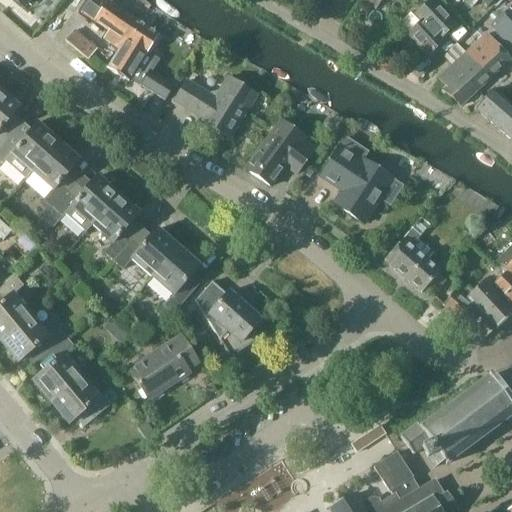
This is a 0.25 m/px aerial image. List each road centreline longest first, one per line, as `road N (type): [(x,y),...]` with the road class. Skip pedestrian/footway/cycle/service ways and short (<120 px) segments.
road 1 (residential): [(383,309),(280,222),(0,37)]
road 2 (residential): [(127,478),(383,309)]
road 3 (residential): [(261,0),(511,154)]
road 4 (residential): [(503,354),(449,354),(383,309)]
road 5 (residential): [(86,505),(0,403)]
